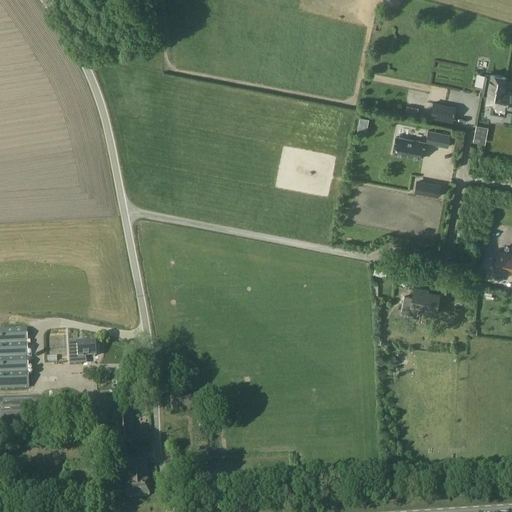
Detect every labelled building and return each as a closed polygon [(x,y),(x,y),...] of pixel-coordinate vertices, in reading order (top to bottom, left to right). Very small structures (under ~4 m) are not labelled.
[(494,98),(492,110),(506,112),(506,107),(511,108),(511,93),(503,91),(506,78),(491,75),(491,76),(486,75),(482,96),(494,98)] [(433,103),(430,117),(453,121),(455,107),(433,103)] [(511,116),(491,112),(481,158),(502,162),(506,144),(510,145),(511,135),(511,116)] [(360,117),(357,130),(366,132),(369,119),(360,117)] [(476,126),(473,141),(480,143),(483,127),(476,126)] [(428,131),(426,143),(432,144),(435,132),(428,131)] [(396,137),(393,153),(421,159),(424,142),(396,137)] [(414,192),(438,197),(440,187),(416,182),(414,192)] [(446,230),(446,222),(410,220),(410,231),(430,231),(430,230),(446,230)] [(493,272),(511,276),(511,253),(496,251),(493,272)] [(385,277),(387,272),(374,269),(373,274),(385,277)] [(439,295),(412,290),(409,307),(436,313),(439,295)] [(0,330),(0,389),(29,388),(27,330),(0,330)] [(95,344),(78,344),(79,346),(70,347),(70,355),(79,355),(79,358),(96,357),(95,344)] [(171,407),(199,405),(198,394),(169,396),(171,407)] [(0,424),(50,423),(49,398),(0,399),(0,424)] [(76,404),(62,405),(62,416),(76,415),(76,404)] [(137,444),(134,415),(130,416),(130,408),(114,410),(114,417),(112,417),(114,446),(137,444)] [(202,429),(194,430),(195,456),(203,455),(202,429)] [(165,464),(175,462),(173,452),(163,454),(165,464)] [(146,462),(125,464),(126,483),(126,497),(149,496),(148,481),(146,462)] [(444,470),(443,462),(430,463),(430,471),(444,470)] [(115,484),(99,483),(99,493),(116,492),(115,484)]
